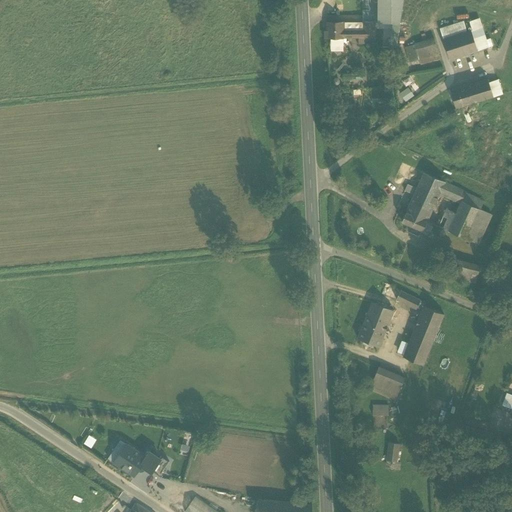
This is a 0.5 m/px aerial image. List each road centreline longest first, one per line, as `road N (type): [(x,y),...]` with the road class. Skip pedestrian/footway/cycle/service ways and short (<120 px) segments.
road 1 (secondary): [(325,511),(312,244)]
road 2 (secondary): [(312,244),(300,0)]
road 3 (unclassified): [(312,244),(486,311),(511,305)]
road 4 (unclassified): [(0,407),(164,511)]
